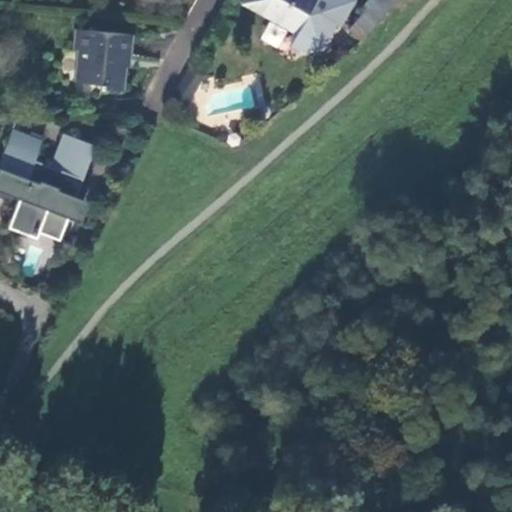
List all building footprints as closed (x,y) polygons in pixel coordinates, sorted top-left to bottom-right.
[(245,0),(245,3),(289,28),(289,48),(300,54),(319,51),(333,23),(339,27),(351,0),(245,0)] [(365,0),(363,3),(367,7),(379,17),(392,0),(365,0)] [(379,17),(367,7),(350,26),(363,37),(379,17)] [(130,33),(77,28),(76,50),(81,51),(79,83),(97,85),(96,91),(119,93),(120,77),(121,69),(126,70),(130,33)] [(200,72),(190,67),(173,98),(183,104),(200,72)] [(28,135),(11,129),(9,134),(27,140),(28,135)] [(9,134),(0,158),(0,169),(15,175),(7,195),(18,198),(16,204),(8,227),(35,236),(37,229),(42,218),(63,226),(93,144),(64,133),(51,166),(34,160),(41,140),(28,135),(27,140),(9,134)] [(15,175),(0,169),(0,198),(16,204),(18,198),(7,195),(15,175)] [(42,218),(37,229),(59,237),(63,226),(42,218)]
